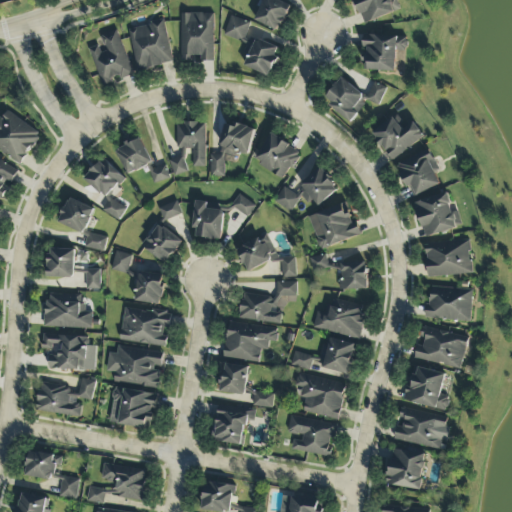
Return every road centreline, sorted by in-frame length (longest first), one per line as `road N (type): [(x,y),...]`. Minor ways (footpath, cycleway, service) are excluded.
road 1 (residential): [(269,97),(321,128),(373,180),(396,246),(400,285),(354,511)]
road 2 (residential): [(5,423),(356,488)]
road 3 (residential): [(0,448),(23,239),(42,186),(96,125)]
road 4 (residential): [(208,283),(171,511)]
road 5 (residential): [(96,125),(190,90),(230,86),(269,97)]
road 6 (residential): [(17,27),(40,86),(78,141)]
